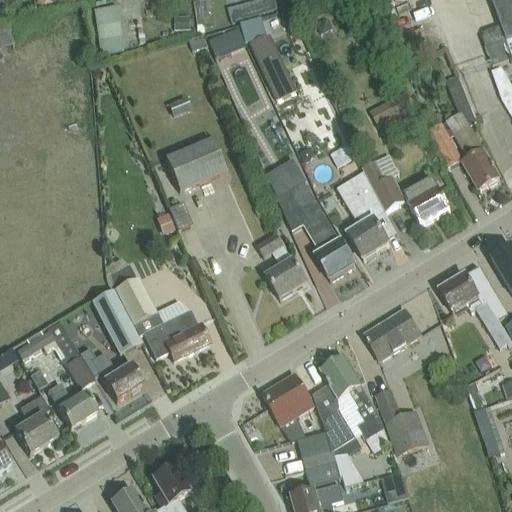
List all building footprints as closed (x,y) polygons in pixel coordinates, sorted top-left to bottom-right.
[(0,0),(0,7),(3,11),(15,0),(0,0)] [(52,0),(37,0),(35,5),(49,14),(56,2),(52,0)] [(278,13),(274,0),(271,0),(227,12),(231,26),(278,13)] [(485,35),(482,42),(492,70),(511,62),(511,0),(490,0),(501,30),(485,35)] [(117,9),(93,12),(99,57),(123,53),(117,9)] [(189,19),(174,20),(175,34),(190,33),(189,19)] [(0,54),(13,51),(7,25),(0,26),(0,54)] [(205,37),(188,42),(192,55),(208,50),(205,37)] [(250,49),(277,105),(298,95),(271,39),(250,49)] [(511,90),(501,72),(492,75),(502,104),(511,121),(511,90)] [(460,118),(446,126),(454,140),(452,141),(467,165),(463,167),(479,195),(500,183),(493,172),(495,171),(493,168),(492,169),(469,131),(476,126),(461,92),(450,97),(460,118)] [(377,131),(399,119),(402,118),(411,135),(418,132),(426,128),(408,96),(369,118),(377,131)] [(251,98),(237,104),(242,116),(256,109),(251,98)] [(186,100),(167,107),(173,121),(191,113),(186,100)] [(461,164),(440,128),(427,135),(448,171),(461,164)] [(165,162),(171,177),(179,196),(226,176),(212,142),(165,162)] [(311,152),(299,156),(303,167),(312,164),(314,158),(311,152)] [(405,152),(391,158),(399,177),(413,171),(405,152)] [(374,166),(362,173),(364,176),(376,201),(386,217),(405,206),(394,184),(387,188),(374,166)] [(340,191),(337,193),(355,223),(359,220),(365,230),(349,240),(353,248),(364,265),(389,249),(374,224),(386,217),(376,201),(364,176),(340,191)] [(433,182),(404,200),(420,231),(450,214),(433,182)] [(290,195),(277,203),(292,236),(303,230),(319,258),(315,260),(320,268),(330,285),(354,271),(344,254),(339,245),(339,246),(304,187),(290,195)] [(168,213),(169,216),(178,235),(192,229),(183,207),(168,213)] [(168,217),(156,222),(163,239),(175,233),(168,217)] [(282,273),(267,282),(280,304),(307,288),(277,239),(257,251),(264,262),(272,257),(282,273)] [(511,250),(493,262),(503,279),(511,293),(511,250)] [(116,293),(115,293),(134,328),(140,341),(144,339),(155,363),(169,357),(174,366),(210,348),(200,328),(197,329),(190,314),(158,330),(153,319),(156,318),(139,282),(137,283),(129,268),(125,270),(121,262),(104,271),(106,283),(110,280),(116,293)] [(479,271),(439,295),(453,318),(466,311),(471,319),(476,315),(499,354),(507,349),(509,353),(511,350),(511,347),(498,324),(507,318),(479,271)] [(113,296),(92,306),(119,358),(140,348),(113,296)] [(175,320),(201,310),(196,297),(170,307),(175,320)] [(369,351),(370,350),(379,365),(420,340),(404,314),(363,340),(368,347),(367,348),(369,351)] [(65,360),(61,362),(80,393),(94,385),(59,326),(16,353),(23,363),(55,344),(65,360)] [(0,408),(9,403),(0,388),(0,374),(1,375),(19,364),(11,352),(0,359),(0,408)] [(104,357),(95,362),(89,352),(79,359),(93,382),(99,379),(116,406),(142,390),(130,370),(117,377),(104,357)] [(362,450),(340,414),(338,403),(348,398),(358,414),(358,415),(365,425),(358,429),(367,444),(384,433),(379,420),(344,363),(322,376),(329,388),(312,399),(319,417),(327,435),(331,451),(335,466),(362,450)] [(281,430),(295,421),(312,410),(294,380),(263,399),(281,430)] [(474,415),(486,411),(477,384),(467,392),(474,415)] [(511,385),(502,389),(507,403),(511,401),(511,385)] [(47,396),(60,417),(71,434),(97,418),(85,398),(72,405),(61,388),(47,396)] [(417,415),(400,421),(391,395),(376,401),(398,460),(429,450),(417,415)] [(41,401),(21,413),(29,426),(14,435),(29,459),(57,442),(43,419),(49,414),(41,401)] [(493,424),(478,430),(485,450),(500,445),(493,424)] [(331,451),(327,435),(296,444),(301,460),(331,451)] [(305,475),(336,467),(335,466),(331,451),(301,460),(305,475)] [(0,477),(11,471),(0,452),(0,477)] [(336,467),(305,475),(310,491),(340,482),(336,467)] [(182,511),(177,503),(190,495),(173,468),(151,482),(160,496),(154,500),(162,511),(161,511),(182,511)] [(384,482),(389,505),(404,502),(398,479),(384,482)] [(291,501),(294,511),(318,511),(318,509),(329,506),(329,509),(344,505),(339,488),(291,501)] [(111,506),(114,511),(142,511),(142,510),(144,509),(142,506),(140,508),(132,494),(111,506)]
